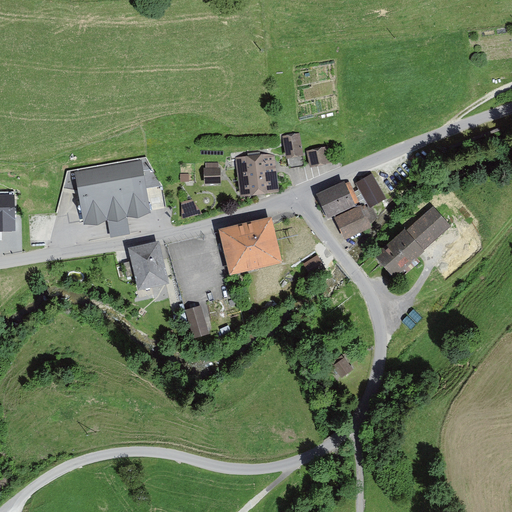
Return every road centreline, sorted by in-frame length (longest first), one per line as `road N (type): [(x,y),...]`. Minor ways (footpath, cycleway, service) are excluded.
road 1 (unclassified): [(357,420),(329,447),(271,468),(144,450),(101,453),(55,470),(0,511)]
road 2 (unclassified): [(295,196),(183,230),(0,264)]
road 3 (unclassified): [(295,196),(376,313),(379,362),(357,420)]
road 4 (unclassified): [(511,106),(295,196)]
